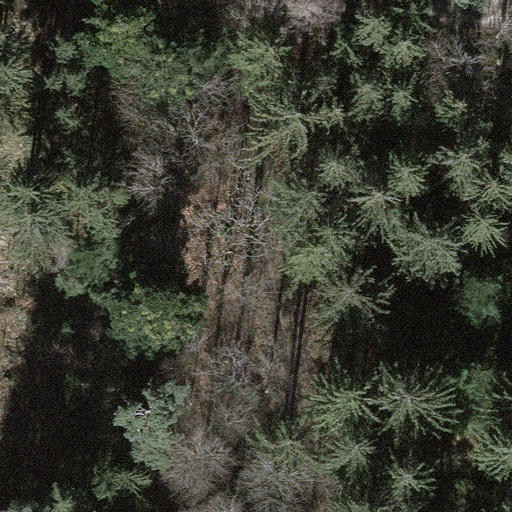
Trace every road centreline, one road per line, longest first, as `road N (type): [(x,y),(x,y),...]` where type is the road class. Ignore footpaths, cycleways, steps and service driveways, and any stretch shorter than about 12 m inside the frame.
road 1 (track): [(218,0),(315,511)]
road 2 (track): [(511,11),(218,0)]
